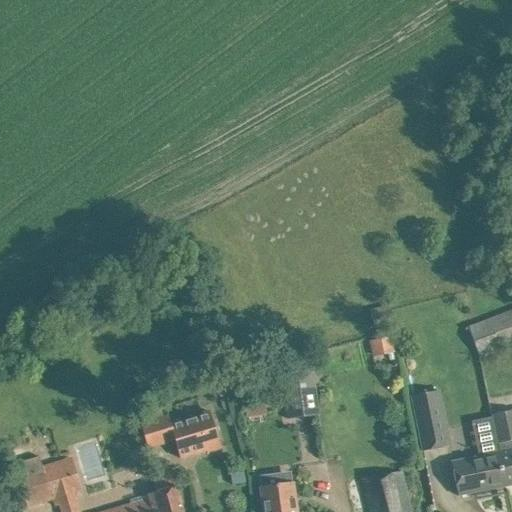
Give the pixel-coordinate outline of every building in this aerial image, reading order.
[(181,256),(179,256),(181,250),(167,245),(157,278),(173,283),(181,256)] [(511,309),(468,327),(480,359),(511,346),(511,309)] [(319,414),(313,364),(284,368),(290,418),(319,414)] [(424,451),(454,444),(441,389),(411,396),(424,451)] [(511,409),(492,413),(493,417),(498,441),(511,437),(511,409)] [(162,417),(139,424),(142,431),(147,449),(174,441),(180,459),(206,451),(207,453),(221,449),(209,410),(170,422),(168,415),(162,417)] [(479,456),(451,462),(454,476),(458,496),(505,486),(511,484),(511,437),(498,441),(493,417),(471,422),(479,456)] [(39,457),(14,465),(17,474),(21,487),(26,505),(27,508),(53,500),(55,507),(59,506),(73,502),(75,498),(74,493),(76,492),(66,459),(42,466),(39,457)] [(413,511),(405,471),(364,478),(371,511),(413,511)] [(283,473),(259,477),(260,488),(263,511),(296,511),(292,483),(284,484),(283,473)] [(182,511),(175,486),(171,474),(152,480),(155,492),(145,496),(129,500),(131,504),(132,508),(119,511),(182,511)]
